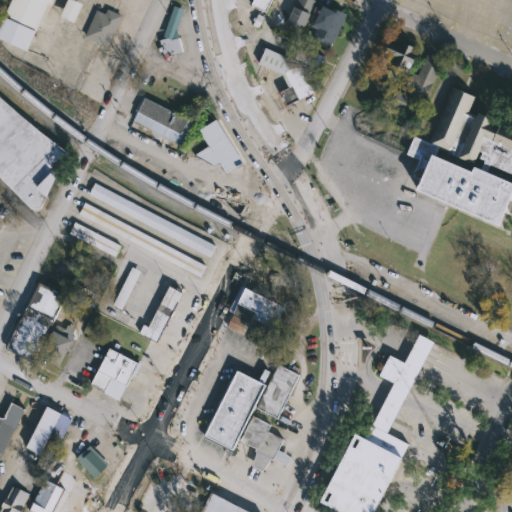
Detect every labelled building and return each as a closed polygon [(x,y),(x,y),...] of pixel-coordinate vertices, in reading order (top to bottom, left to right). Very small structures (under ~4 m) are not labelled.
[(9,0),(0,21),(0,39),(26,51),(48,3),(50,4),(51,0),(9,0)] [(71,0),(66,0),(59,16),(73,23),(81,4),(71,0)] [(273,0),(266,14),(251,7),(254,0),(273,0)] [(302,30),(286,22),(297,0),(311,0),(316,2),(302,30)] [(320,6),(309,27),(315,31),(312,38),(331,48),(347,15),(333,8),(332,11),(320,6)] [(162,40),(174,7),(183,11),(176,30),(178,39),(171,41),(167,39),(162,40)] [(122,16),(108,48),(85,38),(97,11),(105,14),(107,10),(122,16)] [(264,18),(259,30),(252,27),(258,15),(264,18)] [(181,38),(184,53),(176,55),(178,60),(164,63),(159,40),(162,40),(167,39),(171,41),(178,39),(181,38)] [(416,56),(409,53),(412,48),(402,43),(399,48),(384,42),(379,51),(395,59),(392,64),(402,69),(405,63),(411,66),(416,56)] [(294,59),(318,71),(325,58),(313,52),(315,48),(303,43),(294,59)] [(264,49),(299,63),(314,93),(298,102),(297,99),(286,105),(280,93),(289,89),(282,76),(257,65),(264,49)] [(424,102),(442,62),(427,55),(417,77),(412,74),(404,93),(424,102)] [(423,104),(387,88),(380,102),(417,119),(423,104)] [(511,214),(511,131),(492,123),(494,120),(475,112),(473,116),(470,114),(477,99),(454,90),(430,144),(415,138),(407,156),(418,161),(413,172),(420,175),(413,191),(496,226),(503,211),(511,214)] [(143,97),(136,111),(133,120),(182,145),(194,122),(143,97)] [(0,180),(29,211),(39,211),(66,153),(0,99),(0,180)] [(226,114),(239,135),(253,157),(236,168),(229,157),(223,161),(204,149),(218,140),(209,125),(226,114)] [(95,183),(89,195),(210,258),(216,247),(95,183)] [(85,203),(79,215),(200,278),(206,267),(85,203)] [(75,223),(69,234),(116,259),(122,247),(75,223)] [(111,309),(131,268),(141,272),(120,314),(111,309)] [(26,308),(38,283),(65,297),(53,321),(26,308)] [(95,308),(69,296),(74,285),(101,296),(95,308)] [(168,287),(143,337),(156,344),(181,294),(168,287)] [(243,288),(236,304),(255,314),(269,321),(277,305),(243,288)] [(236,304),(231,314),(250,324),(255,314),(236,304)] [(53,321),(34,360),(7,347),(26,308),(53,321)] [(231,316),(248,325),(244,333),(227,324),(231,316)] [(53,326),(38,356),(59,367),(74,336),(53,326)] [(331,511),(317,504),(352,437),(364,443),(391,392),(395,384),(380,376),(390,357),(404,364),(420,335),(437,344),(407,400),(389,434),(412,446),(377,511),(331,511)] [(109,350),(104,361),(132,374),(133,375),(138,364),(109,350)] [(104,361),(91,385),(119,399),(132,374),(104,361)] [(255,408),(278,420),(300,376),(277,365),(266,386),(255,408)] [(266,386),(255,408),(232,454),(203,440),(237,372),(266,386)] [(25,408),(0,458),(0,416),(2,417),(6,417),(5,414),(11,401),(25,408)] [(60,414),(46,407),(25,449),(38,457),(50,433),(60,414)] [(60,414),(50,433),(63,440),(73,421),(60,414)] [(252,417),(240,441),(256,449),(254,452),(256,453),(252,467),(261,473),(270,461),(272,462),(273,459),(286,467),(290,458),(278,451),(283,440),(267,432),(270,426),(252,417)] [(91,445),(76,458),(94,478),(109,466),(91,445)] [(44,481),(33,505),(44,511),(55,486),(44,481)] [(252,511),(213,492),(202,511),(252,511)]
